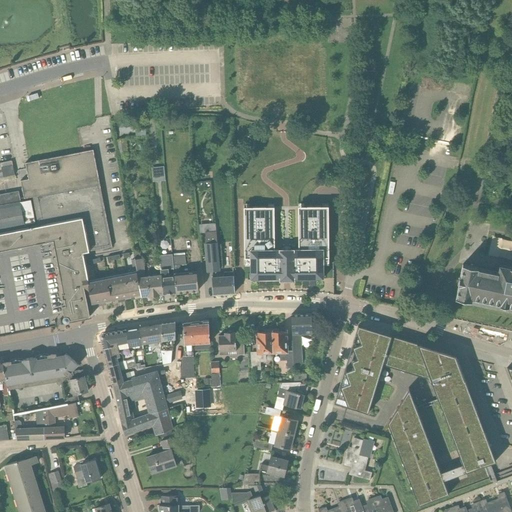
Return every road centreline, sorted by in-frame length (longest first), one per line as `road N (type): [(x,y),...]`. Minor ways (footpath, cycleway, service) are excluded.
road 1 (residential): [(82,335),(219,305),(345,306)]
road 2 (residential): [(304,511),(306,471),(345,306)]
road 3 (residential): [(511,355),(345,306)]
